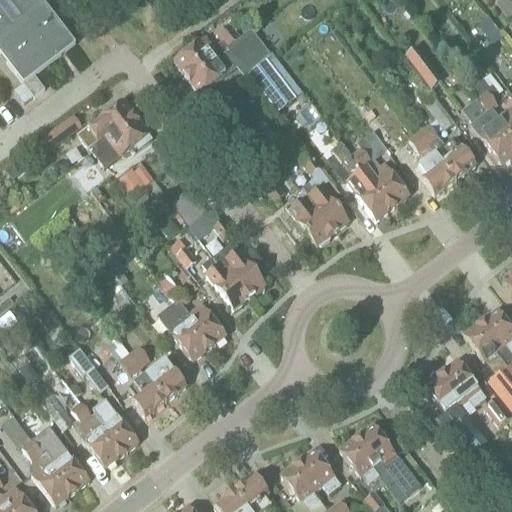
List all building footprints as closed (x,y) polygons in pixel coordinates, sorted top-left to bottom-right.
[(0,0),(0,56),(34,100),(44,92),(34,78),(75,47),(39,0),(0,0)] [(326,23),(303,39),(315,55),(337,38),(326,23)] [(221,62),(229,57),(226,53),(241,42),(240,42),(236,37),(232,32),(231,33),(228,29),(215,39),(218,42),(217,43),(220,47),(213,52),(205,41),(173,66),(183,79),(194,71),(197,74),(200,72),(203,76),(215,67),(221,62)] [(240,42),(241,42),(226,53),(229,57),(221,62),(215,67),(203,76),(200,72),(197,74),(194,71),(183,79),(199,99),(230,75),(238,85),(260,67),(248,52),(255,47),(252,44),(248,37),(247,36),(240,42)] [(430,94),(442,85),(416,52),(404,61),(430,94)] [(296,102),(266,63),(247,78),(277,116),(296,102)] [(445,69),(456,84),(459,81),(448,66),(445,69)] [(492,103),(502,95),(489,78),(468,94),(470,96),(471,95),(488,117),(491,115),(498,110),(492,103)] [(454,127),(440,108),(432,98),(422,106),(444,135),(454,127)] [(250,108),(245,102),(239,106),(244,113),(250,108)] [(123,104),(87,132),(77,140),(87,153),(96,146),(117,130),(120,134),(124,130),(127,135),(139,125),(123,104)] [(511,114),(509,111),(498,120),(511,138),(508,141),(510,144),(507,146),(511,152),(511,114)] [(493,117),(491,115),(488,117),(477,125),(471,130),(472,133),(476,137),(500,169),(511,160),(511,152),(507,146),(510,144),(508,141),(511,138),(498,120),(496,122),(493,117)] [(79,131),(72,121),(42,143),(50,153),(79,131)] [(152,142),(139,125),(127,135),(124,130),(120,134),(117,130),(96,146),(103,156),(107,153),(115,164),(135,149),(138,153),(152,142)] [(428,129),(417,137),(454,184),(474,169),(456,145),(452,148),(450,145),(444,150),(428,129)] [(379,170),(374,164),(386,155),(374,138),(372,136),(371,136),(356,147),(360,153),(350,161),(360,173),(364,170),(366,171),(371,177),(375,183),(383,195),(380,198),(382,201),(378,204),(388,216),(409,200),(383,167),(379,170)] [(454,184),(417,137),(409,144),(424,165),(413,173),(433,200),(454,184)] [(320,171),(311,159),(310,158),(309,158),(299,146),(289,154),(299,166),(309,179),(320,171)] [(285,157),(275,165),(283,175),(293,166),(285,157)] [(142,169),(134,175),(132,173),(117,185),(129,200),(144,188),(145,190),(153,184),(142,169)] [(362,174),(352,181),(353,182),(345,188),(350,193),(375,226),(388,216),(378,204),(382,201),(380,198),(383,195),(375,183),(371,177),(366,171),(362,174)] [(284,198),(274,185),(276,183),(267,172),(250,185),(259,196),(263,193),(273,207),(284,198)] [(320,191),(315,194),(309,187),(302,192),(308,200),(314,207),(310,211),(312,213),(319,222),(332,239),(347,227),(321,192),(320,191)] [(104,202),(100,196),(94,201),(99,206),(104,202)] [(332,239),(319,222),(312,213),(310,211),(314,207),(308,200),(288,215),(298,228),(293,232),(300,240),(304,236),(311,246),(316,252),(318,250),(321,251),(329,244),(329,242),(332,239)] [(234,238),(223,225),(221,226),(213,215),(190,234),(199,244),(213,232),(224,246),(234,238)] [(180,228),(183,226),(177,217),(173,219),(180,228)] [(135,241),(130,245),(134,250),(135,250),(138,247),(139,247),(135,241)] [(197,265),(195,263),(179,243),(169,251),(175,260),(187,274),(197,265)] [(217,268),(218,268),(224,276),(227,273),(249,302),(252,300),(255,301),(263,295),(263,292),(265,290),(261,285),(233,249),(220,258),(213,264),(217,268)] [(211,262),(207,265),(202,269),(208,277),(204,280),(233,315),(249,302),(227,273),(224,276),(218,268),(217,268),(213,264),(211,262)] [(182,310),(188,306),(167,278),(157,286),(167,299),(174,308),(178,313),(182,310)] [(511,280),(501,288),(511,302),(511,280)] [(9,302),(0,308),(0,310),(4,315),(13,308),(9,302)] [(188,318),(182,310),(178,313),(174,308),(173,309),(158,321),(192,366),(208,354),(189,329),(194,325),(192,323),(188,318)] [(192,323),(194,325),(189,329),(208,354),(225,341),(200,309),(188,317),(188,318),(192,323)] [(511,335),(496,315),(482,325),(491,337),(488,340),(490,343),(487,345),(496,357),(502,365),(507,371),(511,368),(511,367),(511,335)] [(482,325),(463,340),(483,367),(486,364),(497,379),(487,386),(509,414),(511,417),(511,369),(511,368),(507,371),(502,365),(496,357),(487,345),(490,343),(488,340),(491,337),(482,325)] [(128,359),(117,344),(113,347),(106,352),(118,367),(128,359)] [(128,359),(140,374),(151,366),(139,351),(128,359)] [(79,353),(68,362),(83,381),(84,380),(93,373),(94,372),(79,353)] [(140,374),(128,359),(118,367),(130,382),(140,374)] [(164,364),(145,379),(166,406),(186,391),(164,364)] [(449,399),(458,410),(468,403),(474,411),(486,402),(458,364),(442,376),(454,391),(451,393),(453,396),(449,399)] [(108,391),(94,372),(93,373),(84,380),(99,399),(108,391)] [(454,391),(442,376),(424,390),(433,403),(422,411),(445,441),(456,433),(450,425),(462,416),(458,410),(449,399),(453,396),(451,393),(454,391)] [(145,379),(127,394),(134,402),(131,405),(145,423),(166,406),(145,379)] [(52,397),(51,398),(40,406),(62,436),(74,428),(52,397)] [(511,419),(498,401),(483,413),(498,433),(511,422),(511,419)] [(93,414),(95,417),(101,425),(105,430),(114,442),(111,444),(113,448),(110,450),(119,462),(138,448),(113,415),(105,405),(99,410),(96,412),(93,414)] [(91,421),(80,407),(70,415),(81,429),(91,421)] [(380,481),(399,507),(410,498),(419,491),(420,490),(407,473),(373,429),(359,439),(359,440),(368,452),(365,454),(367,457),(364,460),(373,471),(373,472),(379,481),(380,481)] [(114,442),(105,430),(97,436),(93,430),(79,441),(104,473),(119,462),(110,450),(113,448),(111,444),(114,442)] [(379,481),(373,472),(373,471),(364,460),(367,457),(365,454),(368,452),(359,440),(359,439),(339,455),(360,482),(361,481),(362,480),(369,488),(378,481),(379,481)] [(45,456),(51,463),(55,469),(64,480),(61,483),(63,486),(60,488),(69,500),(88,485),(63,453),(58,447),(55,443),(54,445),(50,448),(52,451),(45,456)] [(31,445),(21,453),(31,467),(41,459),(31,445)] [(304,487),(313,498),(322,491),(329,499),(341,490),(313,455),(302,463),(299,466),(308,479),(305,481),(307,484),(304,487)] [(279,481),(298,506),(291,511),(323,511),(319,507),(313,499),(313,498),(304,487),(307,484),(305,481),(308,479),(299,466),(279,481)] [(64,480),(55,469),(48,475),(43,469),(29,480),(54,511),(69,500),(60,488),(63,486),(61,483),(64,480)] [(233,495),(246,511),(266,511),(270,509),(264,501),(268,498),(254,479),(233,495)] [(30,511),(14,491),(2,500),(6,506),(10,511),(30,511)] [(246,511),(233,495),(213,510),(214,511),(246,511)] [(364,505),(369,511),(384,511),(384,510),(385,510),(374,496),(364,505)]
